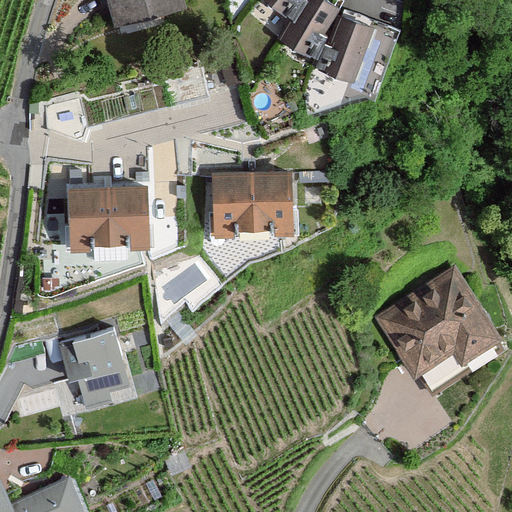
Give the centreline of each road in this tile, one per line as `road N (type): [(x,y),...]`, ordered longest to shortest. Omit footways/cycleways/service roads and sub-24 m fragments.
road 1 (unknown): [(17,142),(103,151),(186,136),(231,147),(266,143)]
road 2 (residential): [(0,305),(18,200),(17,142)]
road 3 (residential): [(17,142),(19,97),(50,0)]
